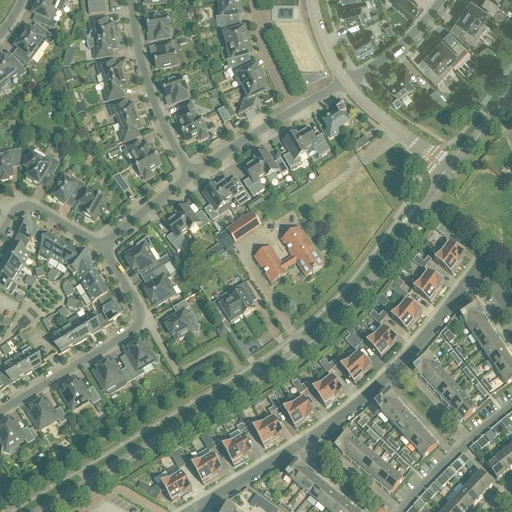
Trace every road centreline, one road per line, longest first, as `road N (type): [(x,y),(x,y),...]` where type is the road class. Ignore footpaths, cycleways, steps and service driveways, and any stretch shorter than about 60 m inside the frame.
road 1 (tertiary): [(41,511),(306,347),(363,292),(450,174)]
road 2 (residential): [(189,511),(363,398),(479,274)]
road 3 (residential): [(101,246),(140,312),(139,324),(0,412)]
road 4 (residential): [(190,175),(154,118),(132,0)]
road 5 (residential): [(511,407),(402,511)]
road 6 (residential): [(444,0),(399,52),(345,82)]
road 7 (residential): [(190,175),(296,110)]
